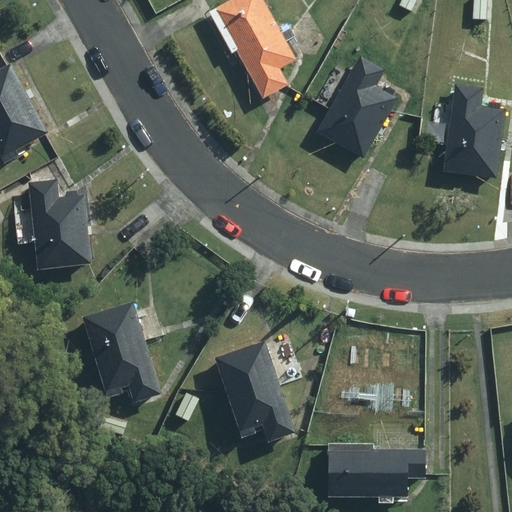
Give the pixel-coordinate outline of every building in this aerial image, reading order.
[(258,0),(233,0),(211,12),(256,98),(282,85),(274,69),(290,60),(281,42),(290,37),(286,29),(277,34),(258,0)] [(409,12),(414,0),(400,0),(397,5),(409,12)] [(485,20),(485,0),(472,0),(471,19),(485,20)] [(378,73),(356,60),(314,133),(356,157),(390,99),(386,97),(389,92),(380,87),(377,92),(369,87),(378,73)] [(42,133),(6,66),(0,69),(0,163),(12,157),(9,151),(42,133)] [(477,92),(452,88),(439,172),(488,179),(498,112),(494,112),(495,105),(485,103),(483,111),(474,109),(477,92)] [(83,265),(78,198),(72,198),(72,193),(61,193),(61,200),(52,201),(51,183),(23,185),(29,269),(83,265)] [(151,396),(126,304),(76,318),(98,400),(113,396),(111,391),(121,388),(126,403),(151,396)] [(287,435),(259,344),(207,360),(232,440),(245,436),(243,431),(255,427),(260,443),(287,435)] [(368,447),(322,447),(323,499),(372,498),(373,505),(386,505),(386,498),(404,498),(404,479),(421,479),(421,452),(368,453),(368,447)]
